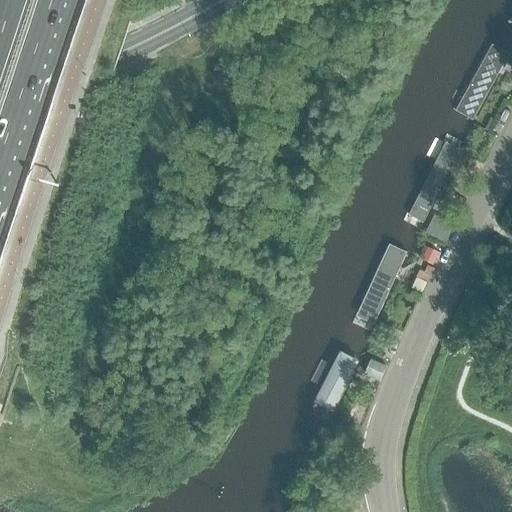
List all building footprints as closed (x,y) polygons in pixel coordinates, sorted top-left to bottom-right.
[(494,47),(460,109),(474,117),(508,55),(494,47)] [(446,128),(404,218),(422,226),(463,137),(446,128)] [(469,158),(463,170),(476,176),(482,164),(469,158)] [(432,237),(444,243),(453,225),(441,219),(432,237)] [(432,265),(438,253),(423,247),(418,259),(432,265)] [(387,251),(356,326),(370,332),(401,257),(387,251)] [(341,350),(309,416),(328,425),(359,359),(341,350)] [(363,375),(379,382),(386,366),(370,359),(363,375)]
